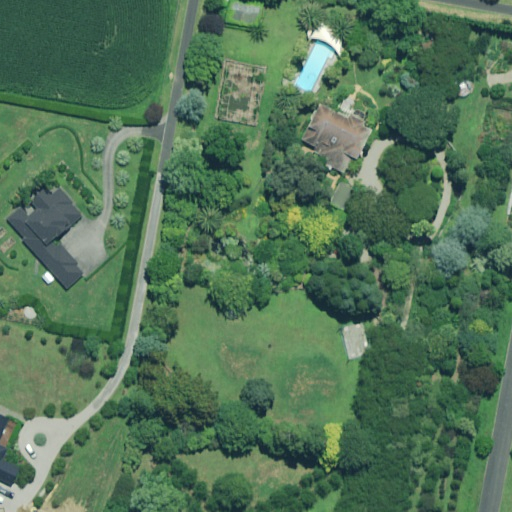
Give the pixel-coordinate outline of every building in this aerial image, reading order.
[(215,0),(214,6),(229,8),(227,24),(260,29),(264,1),(259,0),(215,0)] [(371,131),(320,104),(301,140),(318,149),(314,156),(343,172),(351,156),(356,159),(371,131)] [(359,191),(342,183),(331,205),(349,213),(359,191)] [(47,187),(30,201),(37,209),(28,217),(21,209),(7,220),(50,272),(43,278),(49,285),(58,278),(67,290),(86,275),(58,241),(86,218),(61,188),(54,194),(47,187)] [(0,441),(10,419),(0,414),(0,481),(13,488),(21,470),(1,461),(7,448),(0,445),(0,441)]
